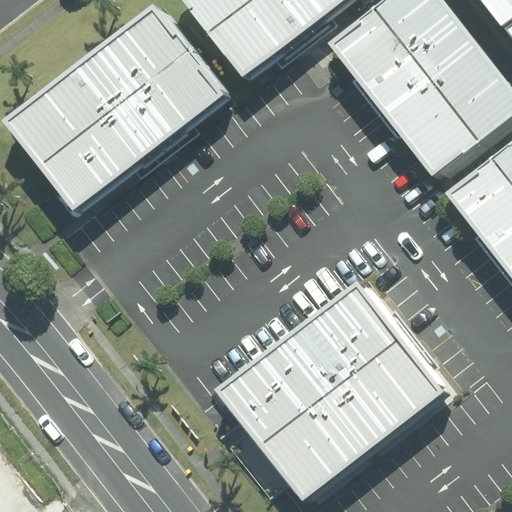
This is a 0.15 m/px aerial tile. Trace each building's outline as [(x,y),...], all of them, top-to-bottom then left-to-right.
[(405,0),(217,0),(206,8),(277,99),(405,0)] [(511,157),(511,69),(457,0),(445,0),(362,65),(464,195),(511,157)] [(511,0),(495,0),(511,21),(511,0)] [(263,117),(192,25),(37,143),(108,235),(263,117)] [(511,188),(478,214),(511,258),(511,188)] [(464,403),(381,296),(243,402),(325,509),(464,403)]
